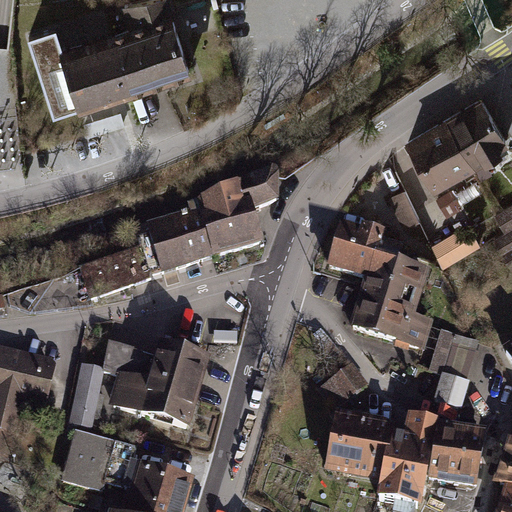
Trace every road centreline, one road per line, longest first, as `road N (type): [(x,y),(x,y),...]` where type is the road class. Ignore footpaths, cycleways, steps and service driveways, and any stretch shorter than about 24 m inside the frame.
road 1 (residential): [(0,204),(175,153),(249,115),(418,0)]
road 2 (unclassified): [(278,291),(296,233),(337,171),(392,124),(483,67)]
road 3 (residential): [(0,329),(144,308),(236,281),(278,291)]
road 4 (residential): [(278,291),(323,318),(398,400),(488,428)]
road 5 (unclassified): [(211,511),(278,291)]
